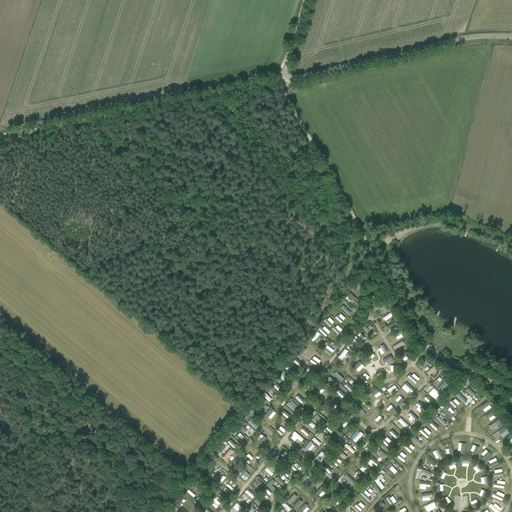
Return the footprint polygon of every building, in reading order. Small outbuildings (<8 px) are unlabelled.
[(352,295),(349,297),(358,305),(360,303),(352,295)] [(381,307),(384,313),(388,310),(382,302),(373,308),(375,311),(381,307)] [(343,305),(340,308),(349,316),(351,313),(343,305)] [(386,323),(389,322),(388,319),(394,315),(392,312),(383,317),(386,323)] [(337,313),(334,316),(341,324),(344,321),(337,313)] [(395,322),(387,326),(389,331),(397,327),(395,322)] [(337,335),(340,332),(335,326),(331,329),(337,335)] [(369,335),(372,332),(367,326),(363,329),(369,335)] [(320,331),(331,342),(334,339),(323,329),(320,331)] [(313,341),(320,334),(317,331),(310,339),(313,341)] [(404,331),(400,334),(401,336),(398,338),(398,339),(391,343),(392,345),(407,336),(404,331)] [(358,342),(363,338),(359,333),(354,338),(358,342)] [(396,333),(388,337),(391,342),(398,339),(396,333)] [(395,350),(405,344),(403,340),(393,346),(395,350)] [(351,343),(347,348),(351,352),(356,347),(351,343)] [(332,355),(334,348),(326,346),(324,353),(332,355)] [(387,350),(385,347),(383,348),(382,347),(375,352),(377,356),(387,350)] [(305,359),(311,353),(305,348),(300,354),(305,359)] [(338,357),(341,360),(348,351),(345,349),(338,357)] [(403,360),(412,355),(409,350),(400,355),(403,360)] [(319,368),(326,362),(317,353),(310,359),(319,368)] [(392,356),(384,359),(382,354),(378,356),(382,365),(393,359),(392,356)] [(291,360),(298,367),(301,364),(298,362),(300,360),(296,356),(291,360)] [(376,356),(373,358),(379,367),(382,365),(376,356)] [(423,369),(429,363),(424,357),(418,364),(423,369)] [(354,366),(358,371),(363,366),(359,362),(354,366)] [(436,364),(427,372),(430,375),(439,367),(436,364)] [(309,365),(305,370),(310,374),(314,369),(309,365)] [(391,365),(385,368),(390,377),(396,374),(391,365)] [(367,367),(359,375),(362,378),(370,369),(367,367)] [(374,379),(383,373),(380,369),(371,376),(374,379)] [(410,373),(418,381),(421,378),(413,370),(410,373)] [(336,371),(332,374),(341,382),(344,378),(336,371)] [(302,374),(298,380),(305,386),(308,383),(303,379),(305,376),(302,374)] [(329,377),(327,380),(335,386),(338,383),(329,377)] [(411,391),(415,386),(407,378),(404,382),(407,385),(406,386),(411,391)] [(445,381),(437,388),(442,393),(449,386),(445,381)] [(273,386),(277,392),(282,388),(278,382),(273,386)] [(347,382),(343,386),(351,393),(354,390),(347,382)] [(394,384),(387,390),(390,394),(397,389),(394,384)] [(425,387),(429,392),(434,388),(431,384),(425,387)] [(465,390),(472,397),(475,394),(468,387),(465,390)] [(433,388),(429,395),(437,400),(441,394),(433,388)] [(344,400),(348,396),(343,389),(338,394),(344,400)] [(383,401),(386,398),(379,389),(376,392),(383,401)] [(402,395),(399,398),(403,401),(407,397),(399,390),(398,392),(402,395)] [(262,395),(269,402),(272,399),(265,392),(262,395)] [(292,397),(301,405),(305,400),(297,392),(292,397)] [(426,403),(431,399),(424,393),(420,397),(426,403)] [(465,404),(468,400),(458,393),(455,396),(465,404)] [(455,409),(460,404),(454,397),(448,402),(455,409)] [(372,410),(376,406),(369,400),(366,404),(372,410)] [(265,404),(258,414),(262,416),(268,407),(265,404)] [(421,404),(415,410),(420,415),(427,409),(421,404)] [(447,405),(442,410),(450,418),(453,416),(452,414),(447,410),(450,407),(447,405)] [(272,414),(275,410),(272,408),(263,418),(268,422),(273,416),(272,414)] [(288,420),(291,417),(282,409),(279,412),(288,420)] [(408,409),(405,412),(414,421),(417,418),(408,409)] [(378,410),(372,417),(378,422),(384,415),(378,410)] [(492,412),(483,416),(485,421),(489,419),(489,420),(495,418),(492,412)] [(317,415),(312,420),(318,426),(323,421),(317,415)] [(439,415),(436,418),(444,426),(447,422),(439,415)] [(404,431),(409,426),(401,417),(397,421),(400,423),(397,425),(404,431)] [(505,424),(500,418),(490,426),(493,429),(496,427),(498,430),(505,424)] [(255,429),(258,426),(250,419),(247,422),(255,429)] [(312,429),(315,425),(308,419),(305,422),(312,429)] [(344,431),(348,424),(341,420),(337,427),(344,431)] [(426,423),(435,431),(438,427),(429,420),(426,423)] [(277,432),(283,427),(278,422),(272,427),(277,432)] [(249,427),(247,429),(243,426),(240,429),(244,433),(246,431),(249,434),(253,430),(249,427)] [(395,427),(391,430),(398,438),(401,435),(395,427)] [(509,432),(505,427),(498,432),(500,434),(501,434),(503,436),(509,432)] [(300,433),(304,436),(306,435),(310,439),(313,436),(305,428),(300,433)] [(355,443),(363,434),(358,429),(350,438),(355,443)] [(427,439),(430,436),(423,429),(420,432),(427,439)] [(301,442),(304,439),(295,431),(290,437),(295,441),(297,439),(301,442)] [(240,442),(245,438),(240,432),(235,437),(240,442)] [(511,442),(511,433),(503,439),(505,443),(510,440),(511,442)] [(392,445),(395,442),(387,434),(384,437),(392,445)] [(316,435),(312,440),(318,446),(323,441),(316,435)] [(227,441),(233,449),(239,444),(232,437),(227,441)] [(413,441),(419,446),(422,443),(416,438),(413,441)] [(310,440),(303,449),(306,452),(314,444),(310,440)] [(265,442),(260,447),(263,449),(265,447),(269,451),(272,448),(265,442)] [(216,455),(218,451),(220,453),(225,447),(220,443),(213,453),(216,455)] [(347,443),(344,446),(352,454),(355,451),(347,443)] [(369,443),(364,449),(367,452),(372,446),(369,443)] [(452,443),(444,444),(446,455),(453,453),(452,443)] [(413,456),(416,453),(408,446),(405,449),(413,456)] [(477,457),(482,461),(490,451),(484,447),(477,457)] [(382,458),(384,460),(387,456),(379,448),(377,451),(381,455),(377,459),(379,462),(382,458)] [(439,448),(434,451),(439,460),(444,458),(439,448)] [(254,450),(252,453),(260,459),(262,457),(254,450)] [(275,457),(281,460),(285,454),(279,450),(275,457)] [(321,451),(314,458),(318,462),(325,454),(321,451)] [(407,459),(399,452),(396,455),(404,462),(407,459)] [(237,456),(232,462),(236,465),(241,459),(237,456)] [(434,466),(436,464),(429,456),(426,459),(434,466)] [(369,459),(375,465),(378,463),(372,457),(369,459)] [(487,465),(488,469),(499,464),(498,460),(487,465)] [(323,468),(328,472),(333,465),(329,461),(323,468)] [(296,473),(301,468),(295,462),(290,467),(296,473)] [(478,462),(475,465),(480,472),(484,469),(478,462)] [(270,463),(266,468),(273,474),(277,469),(270,463)] [(392,466),(389,463),(384,469),(392,477),(395,475),(389,469),(392,466)] [(362,466),(368,474),(371,472),(364,464),(362,466)] [(220,483),(226,477),(219,470),(221,468),(218,466),(215,469),(218,472),(213,477),(220,483)] [(201,467),(196,473),(205,481),(207,478),(201,473),(204,470),(201,467)] [(287,478),(292,473),(287,468),(282,473),(287,478)] [(238,474),(245,481),(250,475),(243,469),(238,474)] [(305,474),(299,480),(302,483),(308,476),(305,474)] [(347,474),(342,479),(349,488),(355,483),(347,474)] [(379,480),(383,477),(381,474),(376,477),(373,479),(381,489),(384,487),(379,480)] [(277,475),(274,479),(282,486),(285,483),(277,475)] [(263,486),(265,483),(258,476),(255,479),(260,483),(256,487),(259,489),(263,485),(263,486)] [(272,485),(275,482),(272,479),(266,485),(275,493),(277,491),(272,485)] [(232,491),(235,488),(227,480),(224,484),(232,491)] [(195,484),(192,487),(198,494),(201,491),(195,484)] [(318,495),(324,488),(322,486),(316,492),(318,495)] [(251,500),(255,496),(247,489),(243,493),(251,500)] [(368,502),(371,499),(368,497),(370,495),(365,490),(361,495),(368,502)] [(492,498),(504,501),(506,493),(494,490),(492,498)] [(189,493),(186,496),(193,503),(196,500),(189,493)] [(287,501),(290,504),(297,496),(294,493),(287,501)] [(215,508),(220,503),(215,498),(210,503),(215,508)] [(260,508),(263,505),(257,498),(253,501),(260,508)] [(296,506),(298,508),(306,500),(303,498),(296,506)] [(358,500),(354,505),(361,511),(366,507),(358,500)] [(472,509),(481,504),(479,500),(470,505),(472,509)] [(335,504),(333,506),(337,510),(344,504),(342,501),(337,506),(335,504)] [(434,501),(425,506),(428,511),(437,507),(434,501)] [(238,511),(241,511),(244,509),(237,502),(233,507),(238,511)] [(285,502),(282,505),(288,511),(291,508),(285,502)] [(374,508),(377,511),(385,506),(380,502),(374,508)] [(491,503),(488,506),(495,511),(498,511),(500,510),(491,503)]
